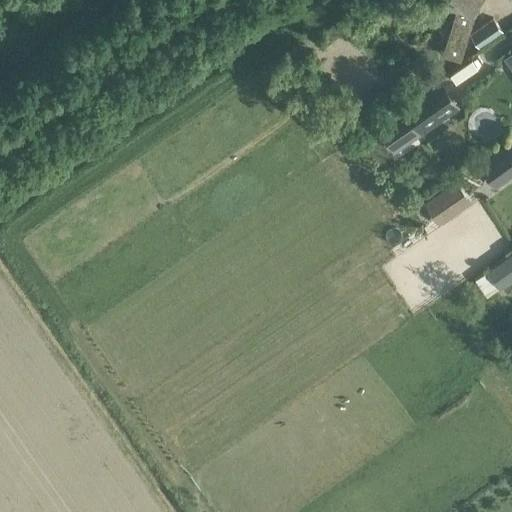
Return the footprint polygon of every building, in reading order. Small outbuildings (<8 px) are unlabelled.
[(476,13),(470,8),(476,0),(446,0),(445,6),(457,9),(443,54),(461,60),(476,13)] [(485,28),(472,37),(479,47),(502,31),(493,18),(483,25),(485,28)] [(394,148),(395,149),(455,106),(440,85),(379,127),(380,128),(383,127),(396,146),(394,148)] [(511,149),(508,144),(473,169),(488,190),(511,173),(511,149)] [(511,253),(490,269),(501,285),(511,277),(511,253)]
